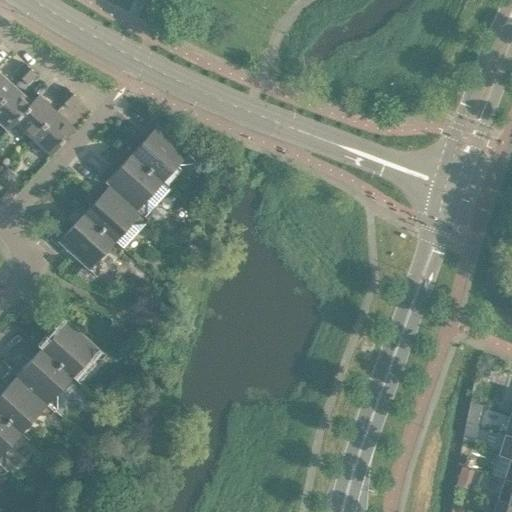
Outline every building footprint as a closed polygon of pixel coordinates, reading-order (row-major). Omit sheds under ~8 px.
[(14,71),(21,77),(30,68),(23,62),(14,71)] [(30,68),(21,77),(28,84),(36,74),(30,68)] [(0,100),(14,86),(0,73),(0,100)] [(31,101),(14,86),(0,100),(0,122),(8,129),(14,122),(13,122),(31,102),(31,101)] [(57,96),(64,102),(72,93),(66,87),(57,96)] [(72,93),(64,102),(70,108),(78,99),(72,93)] [(55,111),(37,94),(31,101),(31,102),(13,122),(14,122),(31,138),(55,111)] [(74,128),(55,111),(31,138),(49,155),(74,128)] [(131,153),(161,181),(181,159),(186,164),(192,163),(194,160),(194,161),(195,160),(150,119),(139,131),(148,139),(143,145),(140,143),(131,153)] [(161,181),(131,153),(121,163),(124,166),(119,171),(110,163),(98,176),(102,179),(147,220),(148,219),(144,216),(169,188),(161,181)] [(6,167),(0,173),(0,176),(7,183),(10,179),(10,171),(6,167)] [(122,247),(147,220),(102,179),(92,191),(101,199),(95,205),(92,202),(83,212),(122,247)] [(122,248),(83,212),(74,222),(77,225),(71,231),(62,223),(51,235),(96,276),(97,275),(96,275),(99,272),(99,266),(94,262),(104,251),(112,259),(122,248)] [(106,355),(61,313),(49,326),(58,334),(53,340),(50,337),(41,348),(71,376),(79,383),(106,355)] [(71,376),(41,348),(32,357),(20,358),(9,370),(54,411),(54,410),(56,408),(56,402),(52,397),(71,376)] [(479,363),(485,366),(490,364),(493,358),(483,354),(479,363)] [(54,411),(9,370),(0,380),(0,383),(8,390),(2,396),(0,394),(0,412),(20,432),(40,410),(45,414),(51,414),(53,411),(54,411)] [(20,432),(0,412),(0,465),(6,471),(7,470),(3,467),(5,464),(5,458),(0,453),(20,432)] [(511,413),(510,413),(503,433),(511,436),(511,413)] [(497,454),(510,458),(511,458),(511,436),(503,433),(497,454)] [(511,458),(510,458),(503,478),(511,481),(511,458)] [(511,481),(503,478),(497,499),(511,503),(511,481)] [(492,511),(511,511),(511,503),(497,499),(492,511)]
